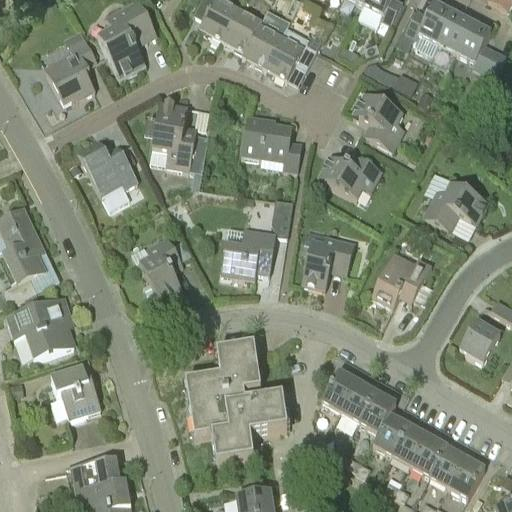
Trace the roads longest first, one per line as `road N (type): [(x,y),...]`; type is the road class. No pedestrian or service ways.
road 1 (residential): [(27,155),(191,74),(227,76),(313,121)]
road 2 (residential): [(122,354),(27,155)]
road 3 (residential): [(319,331),(281,320),(224,322),(122,354)]
road 4 (residential): [(299,511),(302,379),(319,331)]
road 5 (residential): [(511,250),(466,282),(411,377)]
road 6 (residential): [(10,476),(152,449)]
